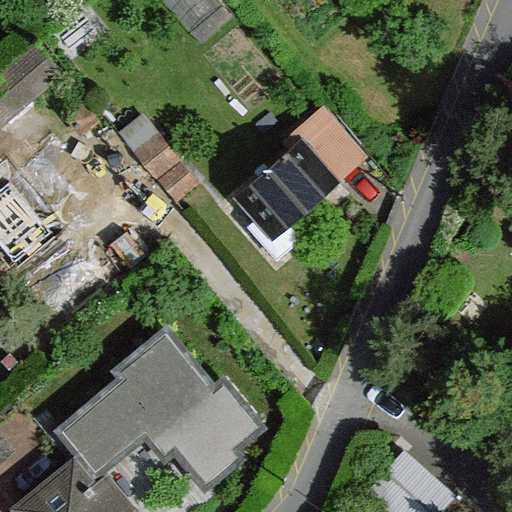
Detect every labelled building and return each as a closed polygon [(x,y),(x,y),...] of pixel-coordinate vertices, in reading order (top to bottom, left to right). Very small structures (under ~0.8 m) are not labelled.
[(40,45),(0,79),(0,125),(0,126),(64,72),(40,45)] [(296,136),(304,144),(333,179),(360,155),(323,112),(296,136)] [(179,159),(160,135),(139,152),(159,176),(177,161),(179,159)] [(304,144),(244,198),(261,218),(272,232),(287,219),(333,179),(304,144)] [(164,199),(131,159),(106,179),(139,219),(164,199)] [(197,183),(177,161),(159,176),(179,198),(197,183)] [(272,232),(261,218),(251,226),(279,258),(303,238),(287,219),(272,232)] [(74,464),(21,507),(24,511),(130,511),(133,510),(108,480),(97,490),(85,476),(95,467),(99,470),(149,429),(160,443),(218,396),(168,335),(124,371),(130,378),(67,430),(80,447),(68,456),(74,464)] [(282,401),(254,373),(244,382),(272,411),(282,401)] [(432,511),(453,490),(431,470),(413,488),(393,469),(370,495),(388,511),(432,511)]
